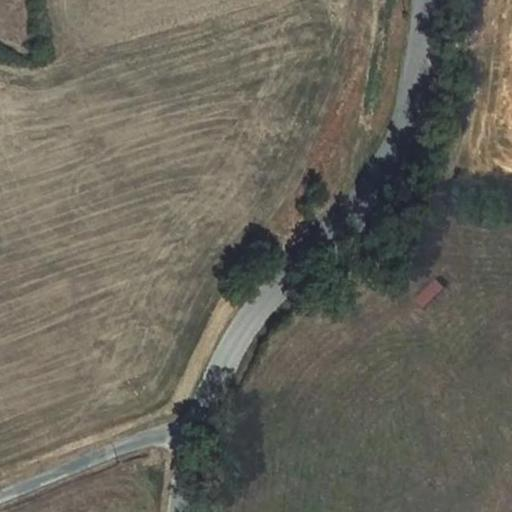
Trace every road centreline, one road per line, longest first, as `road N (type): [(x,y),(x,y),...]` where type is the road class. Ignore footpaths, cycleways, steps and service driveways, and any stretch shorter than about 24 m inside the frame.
road 1 (unclassified): [(193,432),(227,350),(346,218),(393,144),(425,0)]
road 2 (residential): [(0,493),(126,445),(193,432)]
